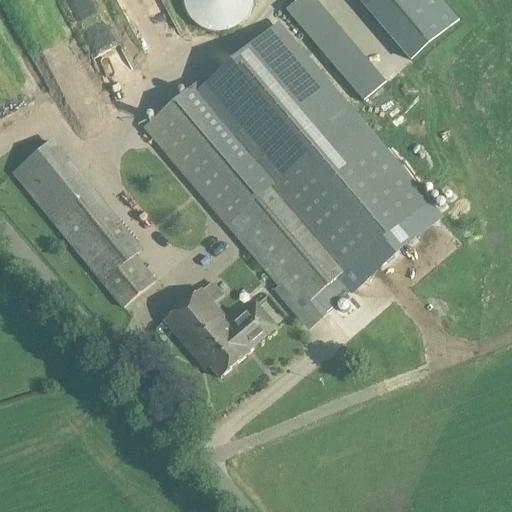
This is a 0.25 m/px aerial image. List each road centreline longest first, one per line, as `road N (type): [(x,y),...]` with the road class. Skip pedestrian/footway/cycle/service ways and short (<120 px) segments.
road 1 (unclassified): [(243,511),(0,228)]
road 2 (track): [(202,464),(511,339)]
